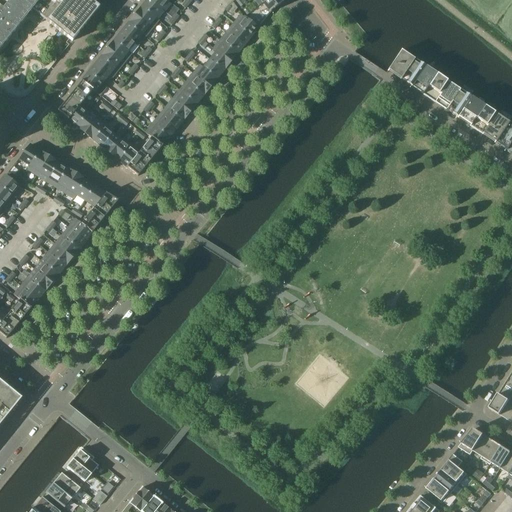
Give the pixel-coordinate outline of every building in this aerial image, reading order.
[(72,42),(99,8),(89,0),(0,0),(0,49),(32,10),(72,42)] [(162,10),(149,0),(147,0),(142,7),(155,18),(162,10)] [(169,1),(166,0),(149,0),(162,10),(169,1)] [(259,6),(250,13),(247,15),(245,17),(244,18),(251,24),(258,16),(264,21),(270,13),(284,2),(281,0),(267,0),(260,6),(259,6)] [(155,18),(142,7),(135,16),(151,29),(158,21),(155,18)] [(241,15),(234,24),(251,37),(264,21),(258,16),(251,24),(244,18),(241,15)] [(151,29),(135,16),(128,24),(144,38),(151,29)] [(144,38),(128,24),(121,33),(135,43),(138,46),(144,38)] [(244,46),(251,37),(234,24),(227,32),(244,46)] [(227,32),(220,41),(237,54),(244,46),(227,32)] [(135,43),(121,33),(114,41),(128,52),(135,43)] [(128,52),(114,41),(108,49),(124,63),(131,54),(128,52)] [(230,62),(237,54),(220,41),(214,49),(230,62)] [(124,63),(108,49),(101,58),(117,71),(124,63)] [(223,71),(230,62),(214,49),(213,49),(216,52),(210,60),(223,71)] [(406,71),(414,60),(401,51),(387,71),(401,80),(406,72),(406,71)] [(107,77),(110,80),(117,71),(101,58),(89,72),(102,83),(107,77)] [(217,79),(223,71),(210,60),(204,68),(200,65),(200,66),(217,79)] [(424,66),(414,60),(406,71),(406,72),(412,75),(406,83),(412,87),(425,67),(424,66)] [(210,88),(217,79),(200,66),(193,74),(210,88)] [(425,67),(412,87),(423,95),(436,75),(425,67)] [(82,81),(95,92),(102,83),(89,72),(82,81)] [(203,96),(210,88),(193,74),(187,83),(203,96)] [(435,103),(448,83),(436,75),(423,95),(434,102),(435,103)] [(76,89),(87,98),(92,90),(95,92),(82,81),(76,89)] [(196,104),(203,96),(187,83),(180,91),(196,104)] [(459,90),(448,83),(435,103),(438,105),(442,99),(447,103),(443,108),(446,110),(452,102),(460,90),(459,90)] [(70,96),(81,105),(82,104),(87,98),(76,89),(70,96)] [(457,118),(465,107),(471,98),(460,90),(452,102),(457,106),(452,114),(457,118)] [(189,113),(196,104),(180,91),(173,99),(189,113)] [(75,112),(81,105),(70,96),(64,104),(75,112)] [(482,106),(471,98),(465,107),(457,118),(470,126),(481,110),(483,106),(482,106)] [(183,121),(189,113),(173,99),(166,108),(183,121)] [(75,112),(64,104),(57,111),(68,120),(75,112)] [(90,110),(82,104),(81,105),(75,112),(68,120),(77,127),(90,110)] [(483,106),(481,110),(470,126),(482,135),(496,115),(494,113),(483,106)] [(176,130),(183,121),(166,108),(159,116),(176,130)] [(85,134),(98,117),(90,110),(77,127),(85,134)] [(127,118),(132,122),(136,117),(131,114),(127,118)] [(482,135),(492,141),(505,121),(496,115),(482,135)] [(159,116),(153,125),(169,138),(176,130),(159,116)] [(93,141),(104,127),(96,121),(99,118),(98,117),(85,134),(93,141)] [(501,147),(504,149),(511,136),(511,125),(505,121),(492,141),(501,147)] [(162,146),(169,138),(153,125),(146,133),(162,146)] [(102,148),(113,134),(104,127),(93,141),(102,148)] [(145,145),(156,154),(162,146),(146,133),(145,133),(151,138),(148,141),(145,145)] [(113,134),(102,148),(110,154),(124,138),(123,138),(121,141),(117,138),(113,134)] [(132,145),(124,138),(110,154),(119,161),(132,145)] [(133,160),(138,154),(130,148),(132,145),(119,161),(127,168),(133,160)] [(156,154),(145,145),(139,153),(150,161),(156,154)] [(30,146),(19,159),(30,166),(40,152),(30,146)] [(28,170),(37,175),(49,158),(40,152),(30,166),(28,170)] [(150,161),(139,153),(138,154),(133,160),(144,169),(149,163),(150,161)] [(37,175),(46,181),(58,164),(49,158),(37,175)] [(133,160),(127,168),(138,177),(144,169),(133,160)] [(46,181),(55,187),(67,169),(58,164),(46,181)] [(120,167),(114,173),(123,181),(129,175),(120,167)] [(55,187),(65,193),(76,175),(67,169),(55,187)] [(76,195),(86,181),(76,175),(65,193),(74,199),(74,198),(76,195)] [(19,187),(5,176),(0,182),(0,186),(14,198),(22,189),(19,187)] [(85,201),(95,187),(86,181),(76,195),(85,201)] [(14,198),(0,186),(0,200),(8,206),(13,200),(14,198)] [(85,201),(95,207),(99,203),(106,194),(95,187),(85,201)] [(118,201),(106,194),(99,203),(109,211),(118,201)] [(95,207),(93,210),(104,219),(109,211),(99,203),(95,207)] [(93,210),(87,217),(98,226),(104,219),(93,210)] [(82,223),(81,224),(92,233),(98,226),(87,217),(82,223)] [(76,219),(69,228),(85,241),(92,233),(81,224),(76,219)] [(69,228),(62,236),(78,250),(85,241),(69,228)] [(62,236),(55,245),(72,258),(78,250),(62,236)] [(55,245),(48,253),(65,266),(72,258),(55,245)] [(48,253),(42,262),(58,275),(65,266),(48,253)] [(36,269),(35,270),(51,283),(58,275),(42,262),(36,269)] [(51,283),(35,270),(28,278),(44,292),(51,283)] [(28,278),(21,287),(38,300),(44,292),(28,278)] [(21,287),(14,296),(20,300),(31,308),(38,300),(21,287)] [(31,308),(20,300),(14,307),(25,316),(31,308)] [(14,307),(8,315),(19,323),(25,316),(14,307)] [(13,331),(19,323),(8,315),(6,316),(2,322),(13,331)] [(13,331),(2,322),(0,324),(0,333),(6,339),(13,331)] [(511,372),(489,409),(511,423),(511,410),(506,407),(511,396),(511,372)] [(0,423),(0,424),(1,424),(5,418),(21,398),(0,381),(0,423)] [(473,452),(483,435),(474,429),(459,448),(471,456),(473,452)] [(482,457),(493,441),(483,435),(473,452),(482,457)] [(482,457),(481,459),(490,465),(492,463),(491,463),(502,447),(493,441),(482,457)] [(491,463),(492,463),(500,469),(511,453),(502,447),(491,463)] [(72,460),(91,476),(98,466),(92,461),(94,458),(82,448),(72,460)] [(511,470),(511,453),(500,469),(510,475),(511,470)] [(458,469),(459,468),(463,463),(453,455),(448,461),(450,461),(458,469)] [(72,460),(66,468),(85,483),(91,476),(72,460)] [(442,471),(459,484),(467,475),(459,468),(458,469),(450,461),(442,471)] [(451,494),(459,484),(442,471),(434,480),(451,494)] [(71,500),(80,489),(61,474),(52,485),(71,500)] [(444,504),(451,494),(434,480),(427,490),(444,504)] [(52,485),(46,493),(64,508),(71,500),(52,485)] [(142,488),(129,503),(140,511),(153,497),(142,488)] [(154,511),(162,504),(153,497),(140,511),(154,511)] [(419,511),(439,511),(421,497),(413,507),(419,511)] [(59,511),(42,498),(33,509),(36,511),(59,511)]
